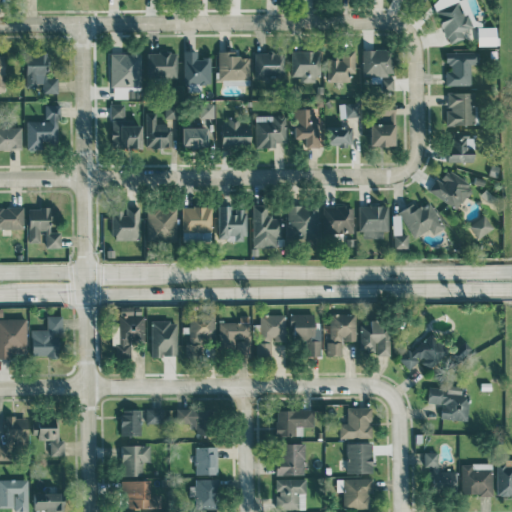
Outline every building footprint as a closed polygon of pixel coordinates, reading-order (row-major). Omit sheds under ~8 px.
[(476,25),(466,0),(458,0),(457,0),(431,0),(448,44),(463,38),(460,31),(476,25)] [(477,27),(477,46),(495,45),(495,26),(477,27)] [(362,50),(362,75),(393,74),(392,48),(362,50)] [(320,51),(291,50),(290,80),(319,81),(320,51)] [(354,50),(341,50),(341,57),(327,58),(328,82),(350,81),(350,71),(355,71),(354,50)] [(176,51),(146,52),(147,79),(177,77),(176,51)] [(211,58),(196,58),(196,51),(181,51),(179,83),(210,84),(211,58)] [(254,52),(255,77),(284,76),(284,51),(254,52)] [(446,85),(471,85),(470,64),(479,64),(478,52),(447,52),(447,71),(445,71),(446,85)] [(57,93),(57,77),(47,77),(47,53),(25,53),(25,87),(40,87),(40,93),(57,93)] [(110,98),(129,98),(129,91),(140,91),(141,53),(111,53),(110,98)] [(218,53),(218,84),(250,84),(249,53),(218,53)] [(381,91),(393,91),(393,77),(381,77),(381,91)] [(473,92),(446,92),(447,109),(446,109),(446,125),(474,124),(473,92)] [(214,118),(214,103),(200,103),(200,118),(214,118)] [(345,117),(361,116),(360,103),(344,103),(345,117)] [(395,103),(375,103),(374,123),(370,123),(369,146),(394,146),(395,103)] [(27,150),(42,149),(42,142),(57,141),(57,115),(60,115),(60,104),(45,105),(45,120),(26,121),(27,150)] [(124,104),(109,104),(109,118),(124,118),(124,104)] [(176,118),(176,104),(164,104),(164,118),(176,118)] [(293,109),(293,138),(304,138),(304,147),(320,147),(319,117),(314,117),(313,108),(293,109)] [(170,147),(169,123),(156,123),(155,112),(145,113),(146,148),(170,147)] [(285,115),(255,115),(255,147),(275,147),(275,142),(286,142),(285,115)] [(140,147),(140,125),(132,125),(133,119),(111,119),(111,147),(140,147)] [(219,120),(220,145),(249,145),(249,124),(239,124),(239,120),(219,120)] [(0,149),(21,149),(21,127),(0,126),(0,149)] [(207,127),(181,126),(180,147),(206,148),(207,127)] [(352,145),(352,127),(326,126),(326,145),(352,145)] [(473,135),(449,134),(448,161),(473,162),(473,135)] [(429,190),(456,210),(473,186),(447,166),(429,190)] [(432,235),(445,227),(429,201),(417,209),(413,202),(398,212),(414,238),(428,229),(432,235)] [(318,238),(317,204),(286,205),(287,239),(318,238)] [(251,246),(276,247),(276,237),(281,237),(281,216),(267,216),(267,205),(252,205),(251,246)] [(386,205),(360,205),(360,238),(386,237),(386,205)] [(0,206),(0,228),(23,228),(22,206),(0,206)] [(139,239),(139,206),(125,206),(125,210),(112,211),(112,240),(139,239)] [(147,241),(177,240),(176,206),(146,207),(147,241)] [(182,242),(211,242),(211,206),(182,207),(182,242)] [(245,209),(232,210),(232,206),(216,206),(217,239),(246,238),(245,209)] [(322,206),(322,233),(354,232),(354,206),(322,206)] [(49,207),(27,207),(27,242),(39,242),(39,231),(45,231),(45,248),(60,248),(60,231),(49,231),(49,207)] [(467,225),(477,240),(493,229),(484,215),(467,225)] [(408,249),(407,235),(393,235),(394,249),(408,249)] [(143,342),(143,308),(118,308),(118,357),(130,357),(130,342),(143,342)] [(321,340),(313,340),(313,313),(290,314),(291,340),(305,340),(306,358),(322,357),(321,340)] [(329,313),(329,343),(326,343),(325,355),(341,355),(341,340),(355,341),(355,314),(329,313)] [(214,314),(186,315),(188,357),(200,356),(200,340),(214,340),(214,314)] [(284,341),(285,314),(259,314),(259,342),(256,341),(255,355),(271,355),(271,341),(284,341)] [(58,357),(58,334),(62,333),(62,315),(46,316),(46,329),(30,330),(31,357),(58,357)] [(218,322),(219,349),(235,348),(235,357),(250,357),(249,315),(239,315),(239,321),(218,322)] [(0,358),(10,358),(10,352),(26,352),(26,318),(0,318),(0,358)] [(176,321),(150,321),(151,357),(176,356),(176,321)] [(360,324),(359,348),(367,348),(367,355),(390,356),(390,321),(368,321),(368,324),(360,324)] [(408,349),(398,359),(408,370),(419,359),(428,369),(446,352),(429,333),(410,351),(408,349)] [(440,418),(467,420),(469,394),(461,393),(461,385),(446,385),(446,388),(428,387),(427,402),(441,403),(440,418)] [(371,406),(346,407),(346,423),(338,423),(339,438),(371,437),(370,422),(371,422),(371,406)] [(163,408),(145,408),(145,423),(163,423),(163,408)] [(213,409),(177,408),(176,424),(191,424),(190,433),(212,433),(213,409)] [(140,409),(120,409),(120,435),(140,435),(140,409)] [(301,435),(302,426),(312,426),(313,410),(276,409),(275,435),(301,435)] [(0,459),(5,460),(5,447),(12,447),(12,440),(27,440),(27,416),(5,416),(5,444),(0,444),(0,459)] [(64,456),(64,440),(57,440),(57,419),(37,419),(37,440),(43,440),(44,456),(64,456)] [(303,443),(276,443),(277,475),(304,474),(303,443)] [(371,443),(346,443),(346,473),(372,473),(371,443)] [(150,461),(149,444),(120,445),(121,475),(142,475),(142,462),(150,461)] [(216,474),(216,447),(195,446),(195,474),(216,474)] [(457,490),(457,471),(439,471),(439,452),(426,452),(425,490),(457,490)] [(511,458),(504,459),(504,465),(496,465),(497,496),(511,495),(511,458)] [(460,464),(460,494),(492,494),(492,463),(460,464)] [(27,479),(0,478),(0,506),(14,507),(14,511),(28,511),(27,479)] [(195,509),(219,508),(218,478),(194,478),(195,509)] [(305,478),(275,479),(275,509),(305,509),(305,478)] [(372,478),(343,478),(343,508),(369,507),(369,492),(372,492),(372,478)] [(150,507),(149,480),(119,481),(119,494),(127,494),(127,508),(150,507)] [(33,510),(63,510),(63,492),(34,492),(33,510)]
